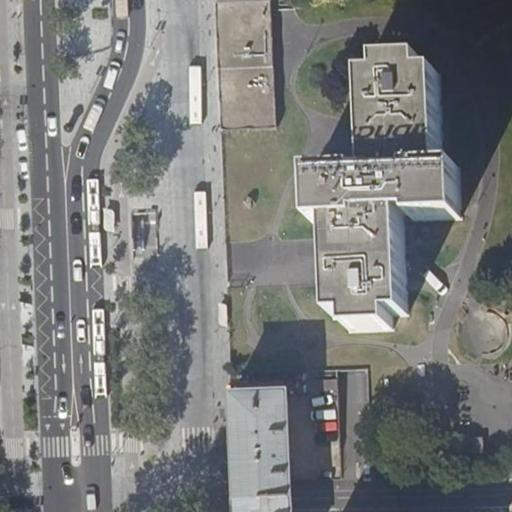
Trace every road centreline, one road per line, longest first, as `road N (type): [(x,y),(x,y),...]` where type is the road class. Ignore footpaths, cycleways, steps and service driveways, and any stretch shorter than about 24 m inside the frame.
road 1 (residential): [(511,492),(73,507)]
road 2 (primary): [(65,202),(73,507)]
road 3 (primary): [(65,202),(93,123),(121,77),(127,0)]
road 4 (primary): [(40,0),(44,92),(65,202)]
